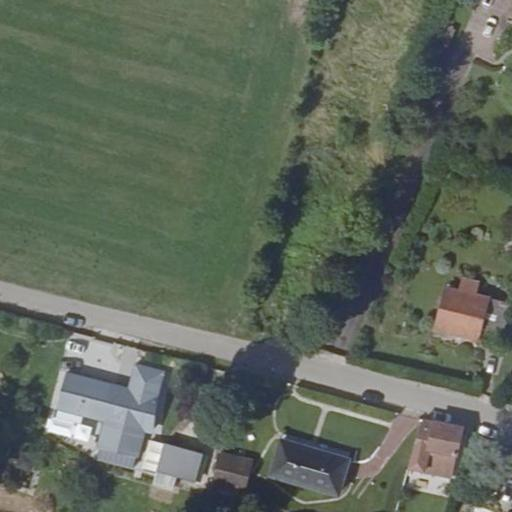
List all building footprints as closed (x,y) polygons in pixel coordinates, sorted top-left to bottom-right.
[(507,306),(443,289),(433,330),(497,346),(507,306)] [(149,432),(161,385),(116,375),(104,420),(149,432)] [(426,428),(412,475),(454,485),(464,436),(426,428)] [(346,496),(357,456),(289,438),(279,479),(346,496)] [(218,450),(211,479),(237,493),(248,459),(218,450)]
